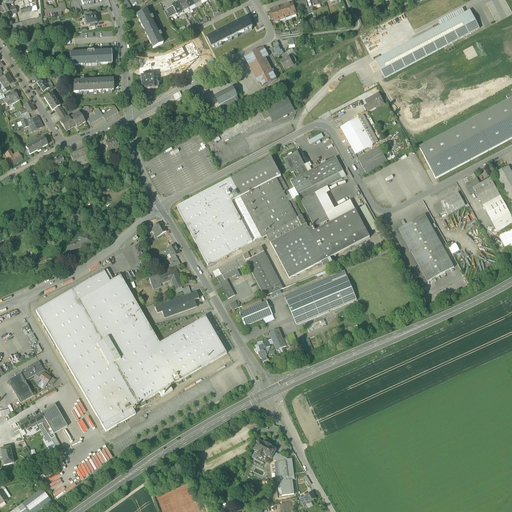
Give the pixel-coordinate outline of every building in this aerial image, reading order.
[(184,0),(179,3),(183,12),(189,8),(184,0)] [(191,0),(184,0),(189,8),(195,5),(191,0)] [(296,4),(296,5),(298,11),(309,8),(307,1),(296,4)] [(173,6),(173,7),(177,14),(177,15),(178,15),(183,12),(179,3),(173,6)] [(35,4),(29,5),(29,8),(31,13),(37,11),(35,4)] [(289,4),(287,5),(291,17),(293,16),(293,15),(296,14),(295,12),(293,6),(292,4),(290,5),(289,4)] [(284,7),(282,8),(285,18),(288,17),(288,18),(291,17),(287,5),(284,6),(284,7)] [(173,7),(166,11),(170,18),(176,15),(177,14),(173,7)] [(277,21),(280,20),(276,8),(273,9),(273,10),(271,11),(271,13),(273,19),(274,22),(277,21)] [(279,8),(276,8),(280,20),(283,19),(282,19),(285,18),(282,8),(279,8)] [(460,14),(464,12),(462,9),(438,22),(441,26),(460,16),(460,14)] [(144,28),(146,32),(154,27),(146,11),(138,15),(139,19),(138,20),(143,29),(144,28)] [(470,11),(465,13),(460,16),(441,26),(375,61),(384,79),(479,29),(470,11)] [(85,27),(90,26),(94,25),(97,25),(97,23),(96,16),(95,16),(95,15),(91,16),(91,14),(90,14),(87,15),(88,16),(84,16),(85,27)] [(248,18),(227,28),(232,38),(253,28),(248,18)] [(163,44),(154,27),(146,32),(148,35),(146,36),(151,45),(152,45),(154,48),(163,44)] [(212,48),(232,38),(227,28),(207,38),(212,48)] [(274,48),(279,56),(283,54),(282,50),(281,51),(278,47),(279,46),(277,42),(273,45),(274,48)] [(157,57),(139,59),(141,76),(162,74),(176,70),(200,58),(193,43),(176,51),(168,55),(161,57),(157,57)] [(200,49),(209,68),(215,65),(205,46),(200,49)] [(259,84),(261,88),(277,80),(275,76),(274,76),(273,76),(272,74),(275,73),(273,70),(272,70),(265,59),(268,57),(263,48),(244,58),(250,69),(258,85),(259,84)] [(87,53),(69,54),(70,66),(85,66),(85,67),(97,66),(97,65),(112,64),(111,51),(93,52),(93,51),(87,52),(87,53)] [(296,62),(294,58),(293,58),(292,57),(289,59),(281,63),(285,70),(294,65),(293,63),(296,62)] [(8,74),(3,78),(0,79),(0,82),(2,86),(6,84),(8,83),(6,80),(10,77),(8,74)] [(157,84),(154,84),(153,76),(140,77),(141,90),(150,90),(155,89),(157,89),(158,88),(158,85),(157,84)] [(2,86),(4,89),(5,90),(8,87),(14,83),(11,79),(10,77),(6,80),(8,83),(6,84),(2,86)] [(38,84),(43,92),(49,88),(45,83),(46,82),(44,79),(38,84)] [(45,83),(49,88),(50,90),(54,88),(48,80),(46,82),(45,83)] [(73,82),(73,93),(113,91),(113,80),(108,80),(109,80),(83,82),(83,80),(80,80),(80,82),(73,82)] [(222,111),(239,102),(233,89),(216,98),(222,111)] [(11,101),(12,104),(19,101),(14,92),(11,94),(12,95),(8,97),(11,101)] [(419,148),(436,180),(511,139),(511,93),(506,97),(508,101),(419,148)] [(44,98),(52,111),(55,110),(60,107),(60,106),(52,94),(44,98)] [(367,105),(370,109),(378,104),(379,106),(380,107),(385,105),(379,94),(365,102),(367,105)] [(266,111),(288,99),(286,97),(265,108),(266,109),(266,111)] [(270,117),(272,121),(293,110),(288,99),(266,111),(270,117)] [(28,115),(29,115),(35,111),(30,103),(23,107),(25,110),(27,113),(28,115)] [(55,110),(58,115),(63,112),(60,107),(55,110)] [(115,108),(110,112),(113,117),(118,113),(115,108)] [(261,112),(265,120),(270,117),(266,111),(266,109),(261,112)] [(293,110),(272,121),(273,124),(295,112),(293,110)] [(67,118),(63,112),(58,115),(62,121),(67,118)] [(219,134),(223,142),(265,120),(261,112),(219,134)] [(70,118),(71,119),(76,126),(77,128),(81,125),(80,124),(84,122),(78,113),(70,118)] [(363,115),(358,118),(373,145),(378,142),(363,115)] [(69,130),(74,127),(69,120),(68,117),(67,118),(62,121),(59,122),(65,131),(68,129),(69,130)] [(28,123),(29,127),(40,122),(38,118),(31,121),(28,123)] [(340,128),(355,155),(373,145),(358,118),(340,128)] [(43,127),(40,122),(29,127),(32,133),(43,127)] [(322,134),(308,141),(310,145),(324,138),(322,134)] [(26,148),(30,155),(37,151),(37,152),(40,151),(40,150),(47,145),(43,138),(26,148)] [(105,143),(108,152),(119,147),(115,139),(105,143)] [(357,159),(366,175),(388,163),(379,147),(357,159)] [(76,168),(79,167),(91,162),(92,162),(87,149),(69,155),(76,168)] [(8,161),(10,165),(22,159),(20,155),(18,156),(16,154),(13,156),(10,151),(5,154),(9,161),(8,161)] [(299,198),(314,227),(315,228),(318,226),(329,220),(315,194),(324,189),(327,187),(342,180),(341,179),(345,177),(343,172),(336,158),(312,171),(308,173),(305,165),(297,152),(284,159),(291,173),(293,172),(296,179),(291,182),(294,189),(299,198)] [(113,153),(105,157),(108,164),(116,161),(113,153)] [(55,167),(57,166),(64,163),(61,157),(57,159),(54,160),(51,161),(54,168),(55,167)] [(231,179),(241,198),(276,179),(281,176),(271,158),(231,179)] [(31,170),(34,176),(45,170),(46,169),(48,168),(50,167),(48,163),(47,160),(31,170)] [(81,171),(83,171),(91,168),(93,167),(91,162),(79,167),(81,171)] [(68,172),(64,163),(57,166),(59,170),(61,175),(68,172)] [(495,174),(505,191),(511,187),(511,173),(508,167),(495,174)] [(281,176),(276,179),(298,220),(302,217),(294,201),(289,192),(281,176)] [(465,184),(468,189),(472,187),(473,188),(480,185),(476,178),(465,184)] [(233,201),(241,198),(231,179),(177,208),(207,266),(252,242),(241,220),(231,202),(233,201)] [(266,236),(298,220),(276,179),(241,198),(261,237),(262,238),(266,236)] [(480,185),(473,188),(475,193),(483,206),(500,196),(490,179),(480,185)] [(112,182),(96,190),(99,195),(115,187),(112,182)] [(470,195),(475,193),(473,188),(472,187),(468,189),(467,190),(470,195)] [(294,189),(289,192),(294,201),(299,198),(294,189)] [(326,194),(324,189),(315,194),(329,220),(331,224),(356,211),(350,201),(334,210),(326,194)] [(441,203),(445,212),(448,216),(465,206),(458,193),(441,203)] [(483,206),(492,224),(510,214),(500,196),(483,206)] [(241,220),(252,242),(261,237),(241,198),(233,201),(243,219),(241,220)] [(438,216),(445,212),(441,203),(433,207),(438,216)] [(360,209),(372,231),(378,228),(365,206),(360,209)] [(69,214),(72,224),(83,220),(79,210),(69,214)] [(320,230),(318,226),(315,228),(314,227),(309,230),(325,261),(327,260),(330,259),(370,238),(367,233),(356,211),(331,224),(320,230)] [(511,224),(511,218),(510,214),(492,224),(497,233),(511,224)] [(399,230),(427,283),(454,268),(425,215),(406,226),(402,228),(399,230)] [(266,236),(271,244),(307,225),(302,217),(298,220),(266,236)] [(161,223),(154,227),(159,236),(166,232),(161,223)] [(422,285),(427,283),(399,230),(402,228),(399,223),(391,227),(422,285)] [(322,263),(325,261),(309,230),(307,225),(271,244),(289,280),(322,263)] [(511,230),(499,237),(506,251),(511,247),(511,230)] [(92,244),(90,239),(88,234),(77,238),(78,240),(81,248),(92,244)] [(64,245),(67,253),(81,248),(78,240),(64,245)] [(456,244),(448,248),(452,255),(459,251),(456,244)] [(169,255),(171,258),(171,259),(175,256),(179,254),(174,245),(166,250),(159,254),(161,258),(169,255)] [(243,257),(246,262),(247,265),(265,297),(283,290),(263,252),(264,252),(261,248),(248,255),(248,254),(243,257)] [(240,269),(247,265),(246,262),(243,257),(236,261),(240,269)] [(240,269),(236,261),(236,260),(235,261),(236,261),(219,270),(219,269),(219,270),(222,275),(222,276),(231,271),(234,276),(235,280),(240,277),(237,270),(239,268),(240,269)] [(216,278),(222,275),(219,270),(213,273),(216,278)] [(227,280),(234,276),(231,271),(222,276),(217,279),(228,299),(235,296),(227,280)] [(345,271),(331,277),(343,306),(357,300),(345,271)] [(72,290),(78,301),(109,282),(103,272),(72,290)] [(171,280),(175,290),(181,287),(176,273),(173,274),(172,272),(158,277),(156,278),(159,285),(171,280)] [(120,276),(109,282),(78,301),(138,405),(159,393),(169,387),(227,354),(206,317),(159,344),(120,276)] [(149,279),(153,289),(159,287),(159,285),(156,278),(158,277),(157,276),(149,279)] [(297,326),(343,306),(331,277),(285,296),(297,326)] [(36,311),(102,426),(132,409),(138,405),(78,301),(72,290),(36,311)] [(197,293),(191,295),(184,297),(154,308),(157,314),(162,313),(195,301),(199,299),(197,293)] [(242,307),(244,312),(262,304),(260,299),(242,307)] [(197,307),(195,301),(162,313),(164,319),(197,307)] [(230,305),(233,311),(239,308),(236,302),(230,305)] [(267,302),(262,304),(244,312),(239,314),(245,327),(263,320),(273,316),(267,302)] [(275,320),(273,316),(263,320),(265,324),(275,320)] [(308,326),(310,332),(326,326),(323,319),(308,326)] [(269,334),(272,340),(273,344),(276,351),(277,351),(283,349),(286,347),(283,340),(279,330),(269,334)] [(288,338),(291,345),(297,342),(294,335),(288,338)] [(291,345),(288,338),(283,340),(286,347),(291,345)] [(260,359),(261,359),(266,357),(267,356),(265,353),(267,349),(270,347),(270,345),(268,342),(268,341),(263,343),(262,342),(257,343),(258,345),(255,346),(256,350),(254,350),(257,354),(258,354),(260,359)] [(30,369),(21,374),(25,381),(35,375),(44,370),(39,362),(29,367),(30,369)] [(35,375),(40,379),(43,374),(50,379),(51,378),(49,376),(50,375),(44,370),(35,375)] [(33,396),(25,381),(21,374),(8,382),(20,404),(33,396)] [(47,384),(50,379),(43,374),(40,379),(41,380),(41,382),(38,386),(43,389),(47,384)] [(47,384),(50,386),(52,385),(56,381),(51,378),(50,379),(47,384)] [(172,392),(169,387),(159,393),(161,398),(172,392)] [(41,413),(41,415),(51,432),(53,435),(65,428),(67,427),(54,405),(41,413)] [(135,415),(132,409),(102,426),(105,432),(135,415)] [(41,415),(36,418),(34,419),(38,424),(37,425),(38,426),(41,424),(47,434),(51,432),(41,415)] [(31,428),(37,425),(38,424),(34,419),(33,416),(30,417),(27,419),(26,418),(20,422),(22,424),(20,426),(22,429),(23,430),(26,428),(30,425),(31,428)] [(18,430),(22,429),(20,426),(22,424),(20,422),(26,418),(27,419),(30,417),(27,418),(27,417),(17,423),(18,426),(16,427),(17,428),(18,430)] [(41,424),(38,426),(44,436),(43,441),(51,454),(57,450),(51,440),(55,438),(54,437),(53,435),(51,432),(47,434),(41,424)] [(51,440),(57,450),(61,448),(55,438),(51,440)] [(267,457),(272,460),(274,454),(275,453),(277,450),(272,447),(264,443),(262,442),(262,441),(260,441),(258,441),(258,443),(254,451),(256,451),(255,453),(258,454),(257,456),(258,458),(261,459),(262,459),(263,457),(266,459),(267,457)] [(0,449),(4,466),(13,464),(10,447),(7,448),(1,449),(0,449)] [(99,466),(104,463),(98,454),(93,457),(99,466)] [(276,479),(277,482),(280,482),(292,480),(295,480),(292,459),(292,460),(288,460),(285,458),(278,455),(277,456),(274,454),(272,460),(278,463),(275,463),(277,479),(276,479)] [(90,460),(80,465),(85,472),(89,470),(91,472),(96,470),(90,460)] [(294,495),(292,480),(280,482),(282,497),(294,495)] [(5,489),(2,491),(8,500),(11,498),(5,489)] [(22,504),(22,505),(26,511),(37,511),(51,502),(42,490),(22,504)] [(303,498),(304,499),(301,501),(304,506),(306,505),(307,505),(311,503),(316,499),(312,492),(308,495),(303,498)]
